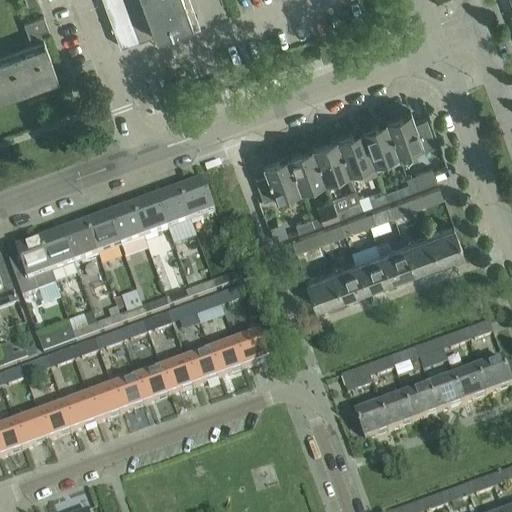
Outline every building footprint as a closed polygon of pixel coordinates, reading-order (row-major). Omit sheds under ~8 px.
[(102,0),(119,46),(191,20),(183,0),(102,0)] [(28,36),(48,28),(43,15),(22,22),(28,36)] [(57,78),(43,38),(41,38),(43,44),(0,59),(0,92),(3,91),(5,97),(20,91),(18,86),(28,82),(30,87),(56,78),(57,78)] [(414,122),(409,109),(408,110),(409,113),(386,121),(398,154),(421,146),(422,149),(435,145),(425,118),(414,122)] [(373,163),(374,163),(398,154),(386,121),(361,130),(373,163)] [(373,163),(361,130),(336,139),(348,172),(361,168),(365,178),(378,173),(374,163),(373,163)] [(324,181),(348,172),(336,139),(312,148),(324,181)] [(300,190),(324,181),(312,148),(288,157),(300,190)] [(300,190),(288,157),(264,166),(262,163),(261,163),(265,174),(254,178),(262,201),(274,197),(274,199),(300,190)] [(412,191),(436,182),(431,168),(406,177),(409,182),(412,191)] [(191,225),(196,223),(215,216),(202,181),(201,181),(202,184),(179,193),(191,225)] [(387,200),(412,191),(409,182),(384,192),(387,200)] [(418,207),(442,198),(438,187),(414,196),(418,207)] [(367,193),(358,197),(359,200),(359,201),(362,208),(387,200),(384,192),(369,197),(367,193)] [(168,233),(191,225),(179,193),(156,201),(168,233)] [(414,196),(394,203),(398,214),(406,211),(416,207),(418,207),(414,196)] [(145,242),(168,233),(156,201),(133,210),(145,242)] [(313,226),(337,217),(335,210),(335,209),(332,201),(317,206),(320,215),(310,218),(313,226)] [(337,217),(357,210),(362,208),(359,201),(335,209),(335,210),(337,217)] [(389,205),(369,212),(373,223),(393,216),(389,205)] [(121,250),(145,242),(133,210),(110,218),(121,250)] [(344,234),(368,225),(364,214),(340,223),(344,234)] [(98,259),(121,250),(110,218),(86,227),(98,259)] [(298,231),(313,226),(310,218),(295,224),(298,231)] [(340,223),(320,230),(324,241),(342,234),(344,234),(340,223)] [(437,260),(462,251),(453,226),(428,235),(437,260)] [(76,267),(98,259),(86,227),(63,235),(75,268),(76,267)] [(309,234),(295,240),(299,250),(311,246),(318,243),(319,243),(315,232),(309,234)] [(63,235),(40,244),(52,276),(56,287),(79,278),(75,268),(63,235)] [(413,269),(437,260),(428,235),(404,244),(413,269)] [(391,249),(388,240),(376,244),(379,253),(388,278),(413,269),(404,244),(391,249)] [(56,288),(52,276),(40,244),(16,252),(19,260),(10,264),(23,300),(56,288)] [(364,287),(388,278),(379,253),(354,262),(364,287)] [(339,296),(364,287),(354,262),(330,271),(339,296)] [(0,309),(18,303),(11,283),(4,266),(4,264),(0,265),(0,309)] [(314,306),(339,296),(330,271),(305,280),(314,306)] [(112,293),(122,287),(114,274),(104,281),(112,293)] [(237,275),(218,282),(220,289),(240,282),(237,275)] [(213,284),(194,291),(197,298),(215,291),(213,284)] [(242,289),(222,296),(226,307),(246,299),(242,289)] [(189,293),(171,299),(174,307),(192,300),(189,293)] [(217,298),(198,305),(202,316),(221,308),(217,298)] [(166,301),(148,308),(151,315),(169,308),(166,301)] [(173,314),(177,325),(197,318),(193,307),(173,314)] [(143,310),(125,316),(128,324),(146,317),(143,310)] [(88,330),(79,333),(82,341),(99,334),(97,327),(92,315),(84,318),(88,330)] [(169,316),(149,324),(153,334),(172,327),(169,316)] [(120,318),(102,325),(104,332),(123,326),(120,318)] [(468,344),(474,341),(493,335),(489,324),(464,333),(468,344)] [(144,325),(124,333),(128,343),(148,336),(144,325)] [(71,328),(52,335),(55,342),(58,350),(77,343),(74,335),(71,328)] [(464,333),(444,340),(448,351),(468,344),(464,333)] [(120,334),(100,342),(104,352),(123,345),(120,334)] [(244,371),(269,362),(260,337),(235,346),(244,371)] [(439,342),(420,349),(424,360),(443,353),(439,342)] [(95,343),(76,351),(79,361),(99,354),(95,343)] [(15,357),(11,346),(0,349),(0,359),(1,362),(4,370),(27,361),(24,354),(15,357)] [(220,380),(244,371),(235,346),(211,355),(220,380)] [(415,351),(395,358),(399,369),(417,362),(419,362),(415,351)] [(71,353),(51,360),(55,370),(75,363),(71,353)] [(195,389),(220,380),(211,355),(186,364),(195,389)] [(390,360),(370,367),(375,378),(394,371),(390,360)] [(46,362),(27,369),(30,379),(50,372),(46,362)] [(488,397),(511,387),(503,362),(478,371),(488,397)] [(171,398),(195,389),(186,364),(162,373),(171,398)] [(370,380),(366,369),(341,378),(347,395),(373,386),(370,380)] [(22,371),(2,378),(6,389),(26,381),(22,371)] [(463,406),(488,397),(478,371),(454,381),(463,406)] [(146,407),(171,398),(162,373),(137,382),(146,407)] [(439,415),(463,406),(454,381),(429,390),(439,415)] [(122,416),(146,407),(137,382),(113,391),(122,416)] [(414,424),(439,415),(429,390),(404,399),(414,424)] [(97,425),(122,416),(113,391),(88,400),(97,425)] [(389,433),(414,424),(404,399),(380,408),(389,433)] [(73,434),(97,425),(88,400),(64,409),(73,434)] [(365,442),(389,433),(380,408),(355,417),(365,442)] [(48,443),(73,434),(64,409),(39,418),(48,443)] [(24,452),(48,443),(39,418),(15,427),(24,452)] [(0,460),(24,452),(15,427),(0,432),(0,460)] [(511,470),(495,477),(499,488),(511,483),(511,470)] [(490,478),(470,486),(474,497),(494,490),(490,478)] [(465,487),(445,495),(450,506),(451,505),(469,499),(465,487)] [(441,496),(421,504),(423,511),(432,511),(436,511),(445,511),(444,508),(445,507),(441,496)]
